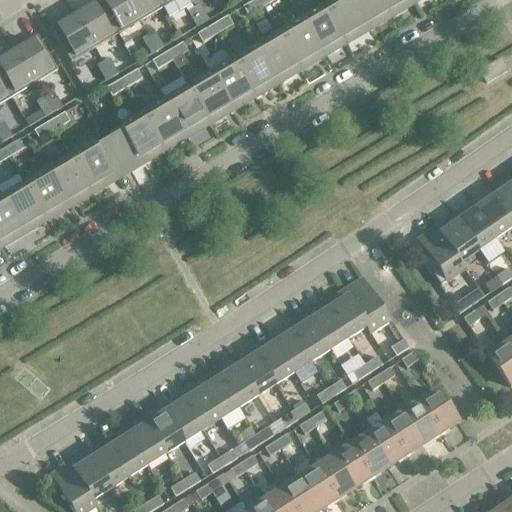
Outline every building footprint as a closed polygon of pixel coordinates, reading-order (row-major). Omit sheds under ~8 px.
[(139,23),(125,0),(99,0),(96,2),(117,36),(139,23)] [(162,10),(156,0),(125,0),(139,23),(162,10)] [(178,0),(156,0),(162,10),(178,0)] [(263,8),(257,0),(243,9),(248,17),(263,8)] [(276,0),(257,0),(263,8),(276,0)] [(366,27),(349,0),(337,0),(324,8),(345,43),(361,34),(359,31),(366,27)] [(390,16),(380,0),(349,0),(366,27),(372,23),(374,26),(390,16)] [(410,0),(380,0),(390,16),(406,7),(405,4),(410,0)] [(117,36),(96,2),(74,16),(94,50),(117,36)] [(199,6),(193,10),(202,25),(208,22),(199,6)] [(345,43),(324,8),(301,22),(320,54),(327,50),(328,53),(345,43)] [(202,25),(193,10),(187,14),(196,29),(202,25)] [(94,50),(74,16),(50,30),(70,64),(94,50)] [(232,26),(227,18),(212,27),(217,35),(232,26)] [(320,54),(301,22),(279,35),(299,70),(316,61),(314,58),(320,54)] [(217,35),(212,27),(197,36),(202,44),(217,35)] [(154,33),(148,37),(157,52),(163,49),(154,33)] [(299,70),(279,35),(256,49),(275,81),(281,77),(283,80),(299,70)] [(37,37),(13,51),(34,86),(57,72),(37,37)] [(157,52),(148,37),(142,40),(151,56),(157,52)] [(187,53),(182,45),(167,54),(172,62),(187,53)] [(275,81),(256,49),(233,62),(254,97),(270,88),(268,84),(275,81)] [(34,86),(13,51),(0,59),(0,80),(11,99),(34,86)] [(172,62),(167,54),(152,63),(157,71),(172,62)] [(108,60),(102,64),(111,79),(118,76),(108,60)] [(254,97),(233,62),(210,76),(229,108),(236,104),(238,107),(254,97)] [(507,73),(500,62),(480,73),(486,85),(507,73)] [(111,79),(102,64),(96,67),(105,83),(111,79)] [(141,80),(136,72),(121,81),(126,89),(141,80)] [(229,108),(210,76),(188,89),(209,124),(225,114),(223,111),(229,108)] [(0,105),(11,99),(0,80),(0,105)] [(126,89),(121,81),(106,90),(111,98),(126,89)] [(209,124),(188,89),(165,102),(184,134),(190,131),(192,134),(209,124)] [(48,96),(42,100),(51,115),(57,111),(48,96)] [(51,115),(42,100),(36,103),(45,119),(51,115)] [(184,134),(165,102),(142,116),(163,151),(179,141),(178,138),(184,134)] [(69,123),(64,115),(49,123),(54,132),(69,123)] [(163,151),(142,116),(119,130),(138,162),(145,158),(147,161),(163,151)] [(2,123),(0,124),(0,132),(5,142),(12,138),(2,123)] [(54,132),(49,123),(34,132),(39,141),(54,132)] [(23,150),(18,142),(3,151),(8,159),(23,150)] [(93,145),(70,159),(90,194),(107,184),(105,181),(112,177),(93,145)] [(0,164),(8,159),(3,151),(0,152),(0,164)] [(90,194),(70,159),(47,172),(66,204),(72,201),(74,204),(90,194)] [(66,204),(47,172),(24,186),(45,221),(61,211),(59,208),(66,204)] [(45,221),(24,186),(1,199),(20,231),(27,228),(29,231),(45,221)] [(511,187),(502,193),(499,189),(490,194),(511,225),(511,187)] [(511,229),(511,225),(490,194),(482,200),(485,205),(476,211),(496,240),(511,229)] [(20,231),(1,199),(0,200),(0,247),(16,238),(14,235),(20,231)] [(496,240),(476,211),(466,218),(463,213),(455,219),(478,253),(496,240)] [(478,253),(455,219),(446,225),(450,229),(440,236),(464,270),(461,264),(478,253)] [(464,270),(440,236),(432,241),(429,237),(418,244),(429,260),(424,264),(440,287),(464,270)] [(511,276),(508,270),(496,278),(501,287),(511,279),(511,276)] [(501,287),(496,278),(484,286),(490,294),(501,287)] [(356,294),(347,299),(370,335),(389,323),(363,283),(353,289),(356,294)] [(511,298),(511,295),(508,290),(497,297),(502,305),(511,298)] [(502,305),(497,297),(486,305),(492,312),(502,305)] [(370,335),(347,299),(338,305),(335,301),(326,306),(348,341),(366,330),(369,335),(370,335)] [(466,299),(453,308),(458,316),(471,307),(466,299)] [(348,341),(326,306),(318,312),(321,316),(311,322),(330,352),(348,341)] [(480,321),(474,313),(463,321),(468,329),(480,321)] [(330,352),(311,322),(301,328),(298,324),(290,329),(312,364),(330,352)] [(312,364),(290,329),(281,335),(284,339),(274,345),(293,375),(312,364)] [(409,349),(404,342),(390,350),(396,358),(409,349)] [(293,375),(274,345),(265,352),(262,347),(253,352),(275,387),(293,375)] [(511,387),(511,354),(506,346),(489,358),(510,389),(511,387)] [(275,387),(253,352),(245,358),(248,362),(238,368),(257,398),(275,387)] [(417,363),(412,354),(401,362),(406,370),(417,363)] [(376,359),(364,367),(370,375),(382,367),(376,359)] [(370,375),(364,367),(352,374),(358,383),(370,375)] [(257,398),(238,368),(228,375),(225,370),(217,375),(238,410),(257,398)] [(394,378),(389,370),(378,377),(383,385),(394,378)] [(238,410),(217,375),(208,381),(211,385),(201,392),(220,421),(238,410)] [(383,385),(378,377),(367,384),(372,392),(383,385)] [(340,382),(328,390),(333,399),(346,391),(340,382)] [(333,399),(328,390),(316,398),(322,406),(333,399)] [(220,421),(201,392),(191,398),(189,393),(180,398),(202,433),(220,421)] [(360,401),(355,392),(344,399),(349,408),(360,401)] [(457,425),(437,393),(419,404),(439,436),(457,425)] [(202,433),(180,398),(172,404),(175,408),(165,415),(184,445),(202,433)] [(349,408),(344,399),(333,406),(338,415),(349,408)] [(439,436),(419,404),(402,415),(422,447),(439,436)] [(304,406),(292,414),(297,422),(309,414),(304,406)] [(297,422),(292,414),(280,421),(285,430),(297,422)] [(184,445),(165,415),(155,421),(152,416),(144,422),(165,456),(184,445)] [(326,423),(320,415),(309,421),(315,430),(326,423)] [(422,447),(402,415),(385,426),(405,458),(422,447)] [(315,430),(309,421),(298,428),(304,437),(315,430)] [(165,456),(144,422),(135,427),(138,432),(128,438),(147,468),(165,456)] [(405,458),(385,426),(368,437),(388,469),(405,458)] [(268,429),(255,437),(261,445),(273,438),(268,429)] [(291,445),(286,436),(275,443),(280,452),(291,445)] [(261,445),(255,437),(243,445),(248,453),(261,445)] [(388,469),(368,437),(350,448),(370,480),(388,469)] [(147,468),(128,438),(118,444),(116,439),(107,445),(129,479),(147,468)] [(280,452),(275,443),(264,450),(269,459),(280,452)] [(129,479),(107,445),(99,450),(101,455),(92,461),(111,491),(129,479)] [(370,480),(350,448),(333,459),(353,491),(370,480)] [(231,452),(219,460),(224,469),(236,461),(231,452)] [(257,466),(251,458),(241,465),(246,473),(257,466)] [(353,491),(333,459),(316,470),(336,501),(353,491)] [(224,469),(219,460),(207,468),(212,476),(224,469)] [(111,491),(92,461),(82,467),(79,462),(71,468),(96,508),(97,507),(93,502),(111,491)] [(246,473),(241,465),(229,472),(235,480),(246,473)] [(88,511),(96,508),(71,468),(61,474),(63,479),(54,484),(71,511),(88,511)] [(319,511),(336,501),(316,470),(299,481),(318,511),(319,511)] [(194,475),(182,483),(187,491),(200,484),(194,475)] [(222,488),(217,480),(206,487),(211,495),(222,488)] [(318,511),(299,481),(282,492),(294,511),(318,511)] [(187,491),(182,483),(170,490),(175,499),(187,491)] [(211,495),(206,487),(195,494),(200,502),(211,495)] [(294,511),(282,492),(264,503),(270,511),(294,511)] [(158,498),(145,505),(149,511),(153,511),(163,506),(158,498)] [(183,511),(187,510),(182,502),(171,509),(173,511),(183,511)] [(270,511),(264,503),(250,511),(270,511)]
